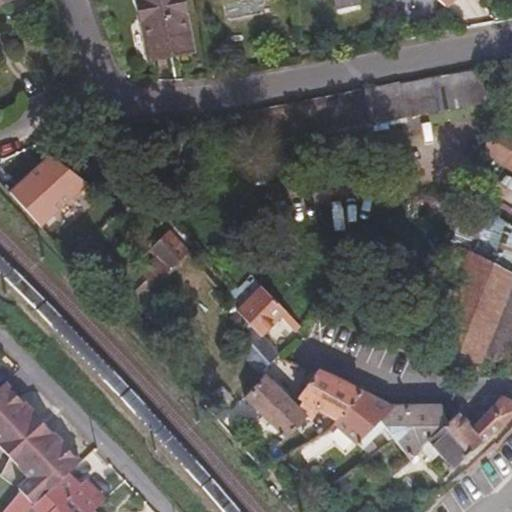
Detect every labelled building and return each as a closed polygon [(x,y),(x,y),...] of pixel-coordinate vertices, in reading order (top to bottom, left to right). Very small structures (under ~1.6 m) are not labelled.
[(0,0),(0,13),(25,4),(23,1),(24,0),(0,0)] [(176,0),(135,0),(146,56),(185,49),(176,0)] [(245,110),(257,173),(376,151),(370,120),(485,97),(479,66),(363,86),(245,110)] [(511,116),(501,129),(511,135),(511,116)] [(511,135),(501,129),(497,126),(482,148),(511,166),(511,135)] [(464,201),(423,320),(442,329),(432,359),(473,377),(486,345),(508,282),(511,271),(511,223),(492,210),(464,201)] [(146,250),(165,272),(185,254),(165,233),(146,250)] [(140,255),(129,266),(149,287),(160,277),(140,255)] [(511,271),(508,282),(486,345),(511,354),(511,271)] [(238,311),(254,328),(261,336),(280,318),(294,333),(299,328),(261,290),(238,311)] [(243,352),(260,371),(278,355),(261,336),(254,328),(244,337),(250,345),(243,352)] [(316,371),(299,396),(302,400),(299,407),(309,416),(314,420),(322,411),(341,422),(360,392),(316,371)] [(245,400),(287,438),(309,416),(299,407),(302,400),(299,396),(294,402),(266,377),(245,400)] [(0,446),(12,459),(5,475),(23,494),(24,493),(38,509),(58,489),(71,476),(82,464),(7,382),(0,388),(0,446)] [(339,426),(367,450),(384,433),(411,460),(430,443),(449,424),(443,409),(396,406),(391,408),(360,392),(341,422),(339,426)] [(511,401),(502,396),(481,417),(469,427),(485,445),(511,420),(511,401)] [(443,409),(449,424),(459,416),(456,409),(443,409)] [(449,424),(430,443),(456,471),(485,445),(469,427),(459,416),(449,424)] [(58,489),(38,509),(37,510),(38,511),(91,511),(92,511),(98,511),(106,504),(87,483),(82,488),(71,476),(58,489)] [(23,494),(8,511),(34,511),(37,510),(38,509),(24,493),(23,494)]
